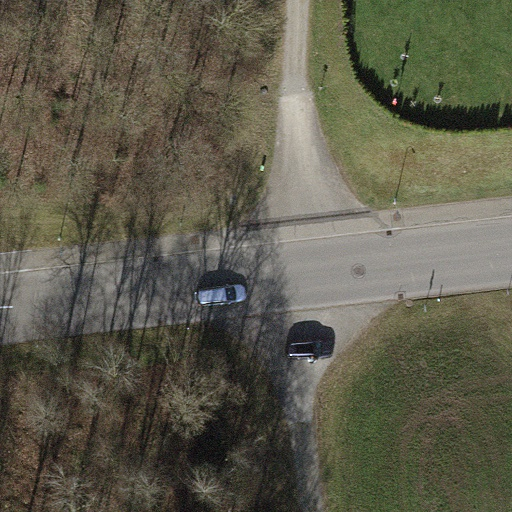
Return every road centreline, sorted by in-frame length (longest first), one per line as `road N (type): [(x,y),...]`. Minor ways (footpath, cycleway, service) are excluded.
road 1 (tertiary): [(511,254),(0,307)]
road 2 (track): [(293,0),(299,275)]
road 3 (track): [(317,511),(299,275)]
